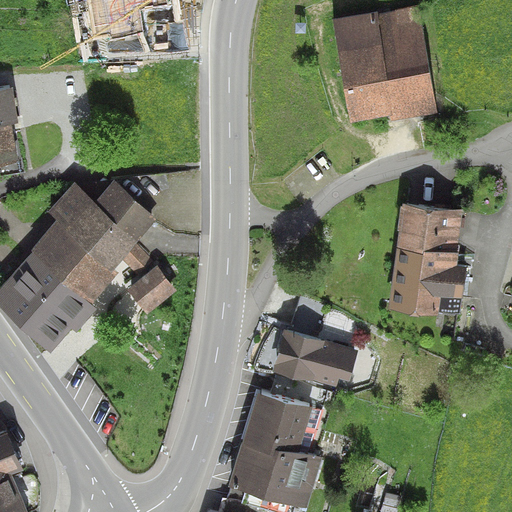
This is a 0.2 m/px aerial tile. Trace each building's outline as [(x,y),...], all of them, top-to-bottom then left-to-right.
[(377,11),(334,18),(351,121),(436,107),(417,5),(395,8),(396,12),(378,15),(377,11)] [(0,86),(0,162),(16,159),(4,86),(0,86)] [(0,300),(44,344),(61,326),(66,332),(96,302),(89,295),(115,269),(107,261),(152,215),(106,170),(86,190),(72,176),(42,206),(53,218),(25,246),(29,250),(15,264),(22,271),(3,291),(0,288),(0,300)] [(450,261),(455,207),(399,202),(392,285),(464,291),(467,263),(450,261)] [(123,287),(138,311),(168,292),(153,268),(123,287)] [(287,316),(306,322),(313,301),(294,295),(287,316)] [(354,347),(277,330),(268,372),(331,385),(333,373),(348,376),(354,347)] [(310,414),(257,398),(224,480),(237,485),(230,500),(224,511),(213,511),(204,509),(203,511),(269,511),(273,497),(308,509),(323,460),(299,449),(310,414)] [(0,511),(29,511),(18,469),(6,433),(0,435),(0,511)]
